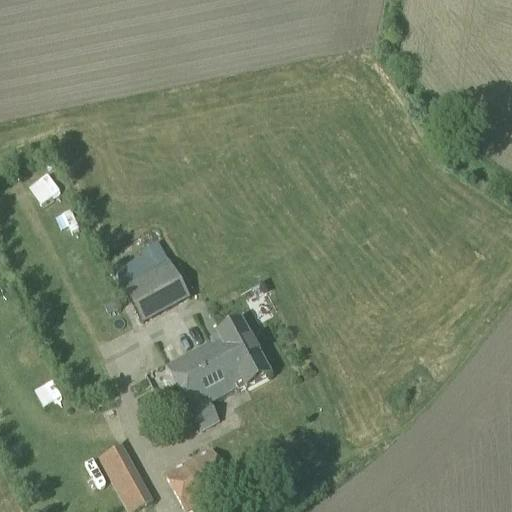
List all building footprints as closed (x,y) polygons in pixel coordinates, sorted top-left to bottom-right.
[(364,204),(340,217),(354,240),(378,226),(364,204)] [(142,327),(188,302),(159,249),(113,275),(142,327)] [(0,290),(0,310),(1,314),(19,307),(11,287),(0,290)] [(244,392),(268,379),(240,326),(217,339),(218,342),(163,371),(199,437),(216,427),(208,406),(242,388),(244,392)] [(37,337),(27,340),(32,355),(43,352),(37,337)] [(46,383),(55,404),(65,399),(57,378),(46,383)] [(124,511),(140,511),(152,506),(121,450),(97,463),(124,511)] [(183,511),(189,511),(229,491),(210,454),(165,478),(183,511)]
